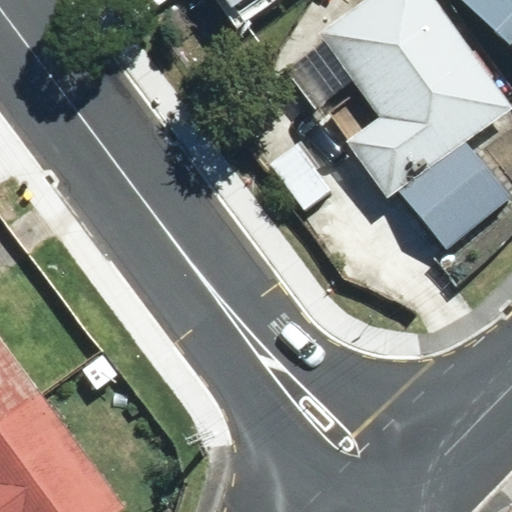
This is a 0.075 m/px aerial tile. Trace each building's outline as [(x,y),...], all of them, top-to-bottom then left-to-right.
[(251,0),(219,0),(231,15),(251,0)] [(511,120),(511,109),(428,0),(371,0),(289,61),(322,103),(346,85),(376,125),(339,154),(424,266),(506,204),(468,154),(511,120)] [(511,0),(466,0),(457,10),(511,60),(511,0)] [(334,160),(314,125),(264,173),(304,216),(331,191),(317,176),(334,160)] [(118,511),(0,351),(0,511),(118,511)]
